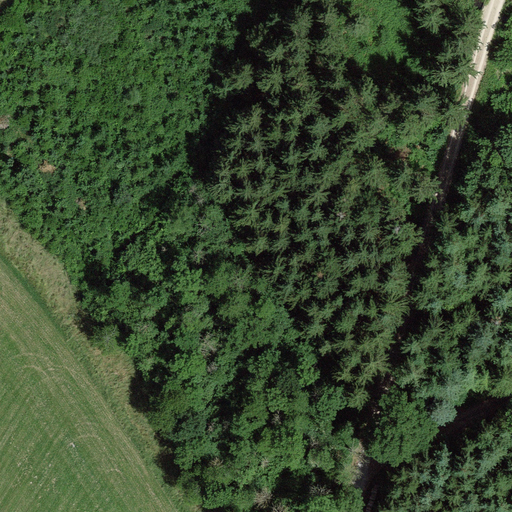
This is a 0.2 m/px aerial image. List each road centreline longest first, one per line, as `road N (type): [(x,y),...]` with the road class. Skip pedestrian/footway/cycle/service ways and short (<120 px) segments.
road 1 (track): [(352,511),(496,0)]
road 2 (track): [(368,455),(511,391)]
